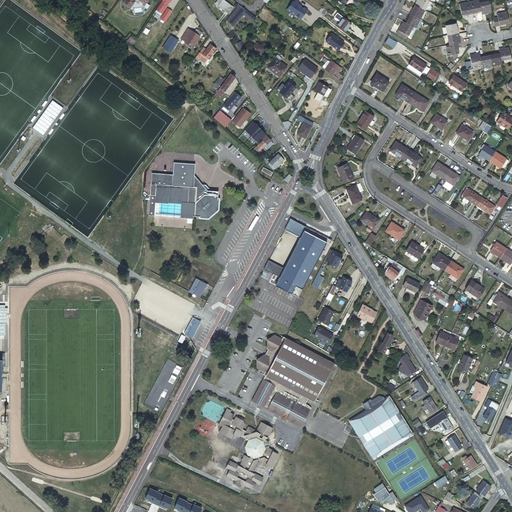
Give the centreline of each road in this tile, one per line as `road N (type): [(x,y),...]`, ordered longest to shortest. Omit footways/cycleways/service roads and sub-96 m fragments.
road 1 (residential): [(124,504),(282,207)]
road 2 (tertiary): [(506,486),(338,224)]
road 3 (residential): [(394,118),(368,160),(379,197),(511,282)]
road 4 (residential): [(299,170),(194,0)]
road 5 (residential): [(394,118),(511,188)]
